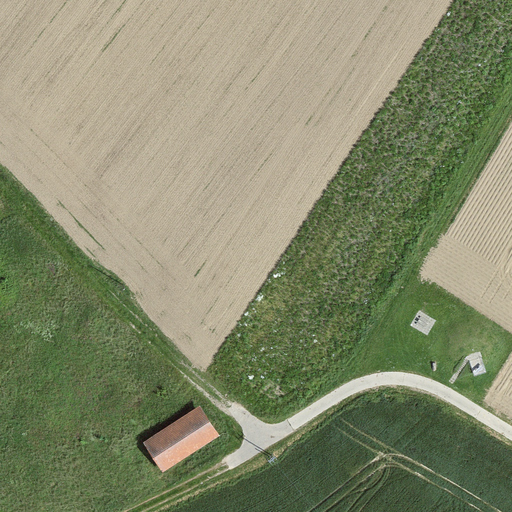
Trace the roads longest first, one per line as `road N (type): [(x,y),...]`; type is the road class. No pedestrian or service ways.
road 1 (track): [(262,441),(0,178)]
road 2 (track): [(231,461),(357,382),(392,379),(452,395),(511,432)]
